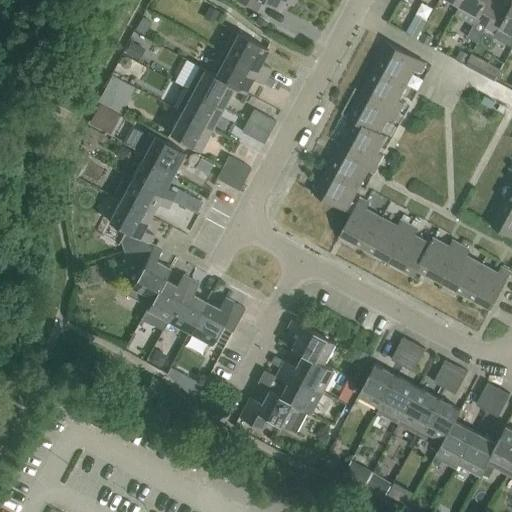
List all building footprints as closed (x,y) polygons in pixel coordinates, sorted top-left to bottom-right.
[(236,0),(256,11),(261,0),(277,9),(281,0),(283,0),(291,4),(292,0),(236,0)] [(477,22),(486,27),(501,0),(462,0),(460,5),(455,15),(476,26),(477,22)] [(511,46),(511,0),(501,0),(486,27),(497,33),(495,37),(511,46)] [(225,54),(267,76),(270,69),(259,63),(267,49),(237,32),(225,54)] [(425,34),(422,41),(430,45),(433,38),(425,34)] [(388,42),(375,67),(406,84),(415,68),(421,72),(426,63),(388,42)] [(221,51),(210,72),(215,74),(214,76),(233,85),(232,87),(244,93),(252,78),(263,83),(267,76),(225,54),(221,51)] [(192,91),(222,107),(232,87),(233,85),(214,76),(215,74),(210,72),(199,66),(187,88),(192,91)] [(406,84),(375,67),(361,92),(399,113),(404,103),(398,100),(406,84)] [(175,110),(181,113),(210,129),(222,107),(192,91),(187,88),(175,110)] [(120,97),(109,91),(103,103),(114,109),(120,97)] [(395,120),(399,113),(361,92),(348,117),(354,121),(379,134),(380,132),(388,117),(395,120)] [(485,96),(482,102),(492,108),(495,102),(485,96)] [(254,109),(248,121),(269,132),(275,121),(254,109)] [(210,129),(181,113),(169,135),(199,150),(210,129)] [(264,143),(269,132),(248,121),(242,132),(264,143)] [(354,121),(341,145),(378,165),(383,155),(378,152),(387,136),(380,132),(379,134),(354,121)] [(142,157),(172,173),(183,152),(149,133),(138,154),(143,156),(142,157)] [(378,165),(341,145),(328,169),(359,186),(368,169),(374,172),(378,165)] [(222,167),(244,179),(250,168),(228,156),(222,167)] [(142,157),(131,179),(171,200),(196,213),(202,202),(178,188),(176,192),(165,186),(172,173),(142,157)] [(202,158),(197,168),(208,174),(213,164),(202,158)] [(239,190),(244,179),(222,167),(216,178),(239,190)] [(315,193),(352,214),(357,205),(351,201),(359,186),(328,169),(315,193)] [(113,196),(120,199),(119,200),(148,216),(156,201),(167,208),(171,200),(131,179),(124,175),(113,196)] [(361,198),(357,205),(352,214),(340,236),(365,249),(382,217),(366,209),(369,203),(361,198)] [(141,228),(148,216),(119,200),(108,222),(127,232),(121,242),(124,251),(148,243),(153,234),(141,228)] [(511,203),(505,200),(491,225),(511,235),(511,203)] [(382,217),(365,249),(389,262),(410,224),(401,220),(398,226),(382,217)] [(414,276),(417,270),(434,238),(433,237),(430,243),(415,235),(418,229),(410,224),(389,262),(414,276)] [(417,270),(441,283),(462,245),(453,241),(450,246),(434,238),(417,270)] [(127,293),(147,304),(151,297),(153,298),(162,279),(163,280),(169,268),(155,261),(161,250),(148,243),(124,251),(127,259),(141,267),(131,286),(127,293)] [(441,283),(466,296),(483,264),(467,255),(470,250),(462,245),(441,283)] [(498,272),(483,264),(466,296),(490,309),(510,272),(501,267),(498,272)] [(99,281),(95,265),(83,267),(87,284),(99,281)] [(147,304),(147,305),(145,308),(141,317),(163,329),(168,320),(189,279),(181,275),(175,287),(163,280),(162,279),(153,298),(151,297),(147,304)] [(189,279),(168,320),(189,331),(205,302),(191,295),(197,284),(189,279)] [(218,309),(205,302),(189,331),(211,343),(220,326),(232,332),(244,309),(224,298),(218,309)] [(302,354),(320,364),(321,363),(321,362),(332,341),(291,320),(287,328),(298,333),(291,348),(302,354)] [(402,366),(415,343),(403,337),(391,360),(402,366)] [(415,343),(402,366),(413,371),(425,348),(415,343)] [(320,364),(302,354),(295,367),(284,361),(279,369),(320,391),(332,369),(321,363),(320,364)] [(444,388),(456,365),(445,360),(434,383),(444,388)] [(359,394),(381,406),(397,376),(375,364),(359,394)] [(466,370),(456,365),(444,388),(455,393),(466,370)] [(309,413),(320,391),(279,369),(276,376),(287,382),(280,395),(279,396),(298,406),(297,407),(307,412),(309,413)] [(397,376),(381,406),(378,412),(399,423),(418,387),(397,376)] [(476,405),(487,411),(499,389),(488,383),(476,405)] [(418,387),(399,423),(420,434),(439,398),(418,387)] [(499,389),(487,411),(498,417),(510,394),(499,389)] [(298,406),(279,396),(280,395),(269,390),(261,404),(250,398),(240,417),(262,429),(268,418),(286,428),(296,432),(307,412),(297,407),(298,406)] [(454,421),(455,421),(461,410),(439,398),(420,434),(434,442),(431,446),(438,450),(444,439),(454,421)] [(456,469),(460,462),(476,432),(455,421),(454,421),(444,439),(438,450),(432,461),(440,465),(442,461),(456,469)] [(494,467),(508,474),(511,466),(511,428),(506,425),(496,443),(497,444),(490,456),(491,456),(482,474),(489,478),(494,467)] [(476,432),(460,462),(482,474),(491,456),(490,456),(497,444),(496,443),(476,432)] [(386,480),(373,473),(367,484),(379,491),(386,480)]
